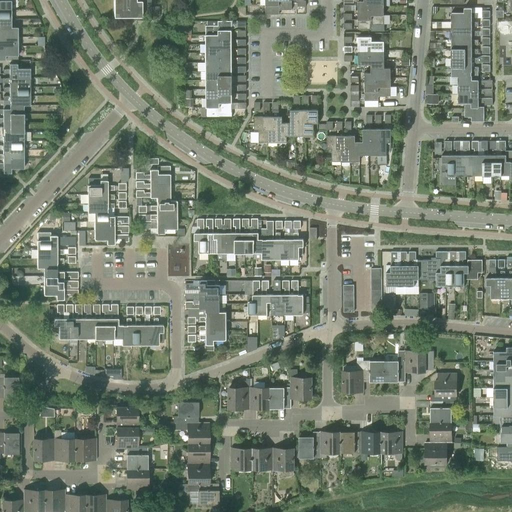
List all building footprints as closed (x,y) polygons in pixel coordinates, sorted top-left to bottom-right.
[(113,0),(113,17),(141,17),(141,21),(151,21),(150,0),(113,0)] [(358,2),(358,11),(371,11),(371,7),(384,6),(383,0),(364,0),(364,2),(358,2)] [(0,10),(11,10),(11,1),(0,1),(0,10)] [(279,6),(266,6),(266,15),(280,15),(280,11),(292,11),(292,1),(279,1),(279,6)] [(358,11),(358,20),(371,20),(371,16),(384,16),(384,6),(371,7),(371,11),(358,11)] [(478,19),(478,18),(478,14),(472,14),(472,9),(465,9),(464,13),(452,13),(452,23),(465,23),(465,19),(472,19),(478,19)] [(0,19),(11,20),(11,10),(0,10),(0,19)] [(358,20),(358,30),(371,30),(371,31),(384,31),(384,25),(384,24),(384,16),(371,16),(371,20),(358,20)] [(0,28),(11,29),(11,28),(11,20),(0,19),(0,28)] [(472,24),(472,19),(465,19),(465,23),(452,23),(452,32),(465,32),(465,28),(472,28),(479,28),(479,24),(472,24)] [(207,27),(207,36),(219,36),(219,31),(232,31),(232,22),(219,22),(219,27),(207,27)] [(0,42),(5,42),(5,37),(17,37),(17,28),(11,28),(11,29),(0,28),(0,42)] [(452,32),(452,40),(465,41),(465,36),(472,37),(478,37),(478,32),(472,32),(472,28),(465,28),(465,32),(452,32)] [(207,36),(207,45),(219,45),(219,40),(232,40),(232,31),(219,31),(219,36),(207,36)] [(452,40),(452,49),(465,50),(465,46),(472,46),(479,46),(479,41),(472,41),(472,37),(465,36),(465,41),(452,40)] [(0,51),(5,51),(5,46),(17,47),(17,37),(5,37),(5,42),(0,42),(0,51)] [(358,38),(358,47),(371,47),(371,52),(384,52),(384,42),(372,42),(372,37),(358,38)] [(207,45),(207,54),(219,54),(219,49),(232,49),(232,40),(219,40),(219,45),(207,45)] [(0,51),(0,61),(5,61),(5,57),(18,56),(17,47),(5,46),(5,51),(0,51)] [(452,49),(452,58),(465,59),(465,55),(472,55),(479,55),(479,51),(472,51),(472,46),(465,46),(465,50),(452,49)] [(358,47),(358,56),(371,56),(371,60),(384,61),(384,52),(371,52),(371,47),(358,47)] [(207,54),(207,63),(219,63),(219,58),(232,58),(232,49),(219,49),(219,54),(207,54)] [(452,58),(452,67),(465,68),(465,63),(472,64),(472,63),(482,63),(482,56),(478,59),(472,59),(472,55),(465,55),(465,59),(452,58)] [(358,56),(359,66),(371,65),(371,70),(384,70),(384,69),(384,61),(371,60),(371,56),(358,56)] [(207,63),(207,72),(219,72),(219,67),(232,67),(232,58),(219,58),(219,63),(207,63)] [(452,67),(452,77),(459,77),(459,76),(472,77),(472,81),(478,81),(478,68),(472,68),(472,64),(465,63),(465,68),(452,67)] [(3,70),(3,75),(10,75),(17,75),(17,79),(30,79),(30,70),(17,70),(17,65),(10,65),(10,70),(3,70)] [(207,72),(207,81),(220,81),(220,76),(232,76),(232,67),(219,67),(219,72),(207,72)] [(365,73),(365,83),(378,83),(378,78),(391,78),(391,69),(384,69),(384,70),(371,70),(371,73),(365,73)] [(1,80),(1,84),(10,84),(17,84),(17,88),(30,88),(30,79),(17,79),(17,75),(10,75),(10,80),(1,80)] [(207,81),(207,90),(220,90),(220,85),(232,85),(232,76),(220,76),(220,81),(207,81)] [(459,77),(459,86),(472,86),(472,91),(478,91),(478,86),(485,86),(485,88),(492,88),(492,82),(478,82),(478,81),(472,81),(472,77),(459,76),(459,77)] [(365,83),(365,92),(378,92),(378,87),(391,87),(397,87),(401,87),(401,81),(391,81),(391,78),(378,78),(378,83),(365,83)] [(3,88),(3,93),(10,93),(17,92),(17,97),(30,97),(30,88),(17,88),(17,84),(10,84),(10,88),(3,88)] [(207,90),(207,99),(220,99),(220,94),(232,94),(232,85),(220,85),(220,90),(207,90)] [(459,86),(459,95),(471,96),(471,100),(478,100),(478,95),(485,95),(485,98),(492,98),(492,91),(478,91),(472,91),(472,86),(459,86)] [(365,92),(365,101),(378,101),(378,97),(391,97),(391,96),(391,87),(378,87),(378,92),(365,92)] [(10,102),(10,106),(24,106),(24,107),(30,107),(30,97),(17,97),(17,92),(10,93),(10,97),(3,97),(3,102),(10,102)] [(202,107),(202,108),(220,108),(220,103),(233,103),(232,94),(220,94),(220,99),(207,99),(207,107),(202,107)] [(439,94),(427,94),(427,104),(438,104),(439,94)] [(465,104),(465,109),(479,109),(479,108),(478,104),(485,104),(485,107),(492,106),(492,100),(478,100),(471,100),(471,96),(459,95),(459,104),(465,104)] [(220,108),(202,108),(202,118),(220,118),(233,118),(233,103),(220,103),(220,108)] [(0,115),(3,115),(3,120),(10,120),(10,115),(24,114),(24,107),(24,106),(10,106),(10,110),(0,110),(0,115)] [(479,109),(465,109),(465,118),(472,118),(472,122),(485,122),(485,108),(479,108),(479,109)] [(273,117),(273,130),(278,130),(278,143),(287,143),(287,136),(287,123),(283,123),(282,117),(279,117),(279,111),(273,111),(273,117)] [(287,123),(287,136),(296,136),(296,123),(300,123),(300,111),(290,111),(290,123),(287,123)] [(309,111),(300,111),(300,123),(296,123),(296,136),(305,136),(304,123),(309,123),(309,111)] [(318,111),(309,111),(309,123),(304,123),(305,136),(314,136),(314,129),(318,129),(318,124),(318,111)] [(0,124),(3,124),(3,129),(10,129),(10,123),(24,123),(24,114),(10,115),(10,120),(3,120),(0,119),(0,124)] [(264,130),(264,117),(254,117),(254,131),(259,131),(259,143),(269,143),(269,130),(264,130)] [(264,117),(264,130),(269,130),(269,143),(278,143),(278,130),(273,130),(273,117),(264,117)] [(0,133),(3,133),(3,138),(10,138),(10,133),(24,132),(24,123),(10,123),(10,129),(3,129),(0,128),(0,133)] [(363,143),(359,143),(359,156),(360,156),(368,156),(368,143),(373,143),(373,130),(363,130),(363,143)] [(382,130),(373,130),(373,143),(368,143),(368,156),(377,156),(377,143),(382,143),(382,130)] [(391,130),(382,130),(382,143),(377,143),(377,156),(387,156),(387,144),(391,144),(391,130)] [(0,142),(3,142),(3,147),(10,147),(10,141),(24,141),(24,132),(10,133),(10,138),(3,138),(0,138),(0,142)] [(355,136),(346,137),(346,149),(350,149),(351,162),(360,162),(360,156),(359,156),(359,143),(355,143),(355,136)] [(337,149),(337,137),(327,137),(327,150),(332,150),(332,162),(341,162),(341,149),(337,149)] [(346,137),(337,137),(337,149),(341,149),(341,162),(351,162),(350,149),(346,149),(346,137)] [(0,151),(3,151),(3,156),(10,156),(10,151),(24,150),(24,141),(10,141),(10,147),(3,147),(0,146),(0,151)] [(447,176),(457,176),(457,163),(452,163),(452,156),(452,142),(445,142),(445,150),(448,150),(448,156),(442,156),(442,163),(442,172),(447,172),(447,176)] [(457,176),(466,176),(465,163),(461,163),(461,156),(461,142),(454,142),(454,150),(456,150),(456,156),(452,156),(452,163),(457,163),(457,176)] [(466,176),(475,176),(474,163),(470,163),(470,156),(470,142),(463,142),(463,150),(465,150),(465,156),(461,156),(461,163),(465,163),(466,176)] [(475,176),(484,176),(483,163),(479,163),(479,156),(479,142),(472,142),(472,150),(475,150),(475,156),(470,156),(470,163),(474,163),(475,176)] [(484,176),(493,176),(492,163),(488,163),(488,156),(488,142),(481,142),(481,150),(484,150),(484,156),(479,156),(479,163),(483,163),(484,176)] [(493,176),(502,176),(501,163),(497,163),(497,156),(497,142),(490,142),(490,150),(492,150),(492,156),(488,156),(488,163),(492,163),(493,176)] [(502,176),(510,176),(510,151),(506,151),(506,142),(499,142),(499,150),(502,150),(502,156),(497,156),(497,163),(501,163),(502,176)] [(0,159),(3,160),(3,164),(10,164),(10,159),(24,159),(24,150),(10,151),(10,156),(3,156),(0,155),(0,159)] [(3,164),(0,164),(0,169),(3,169),(3,174),(11,174),(11,169),(25,169),(24,159),(10,159),(10,164),(3,164)] [(136,180),(150,180),(157,180),(157,184),(170,184),(170,175),(170,165),(150,164),(150,170),(150,175),(144,175),(144,173),(136,173),(136,180)] [(87,186),(87,195),(100,195),(100,191),(108,191),(114,191),(114,186),(107,186),(107,181),(100,181),(100,178),(88,178),(88,186),(87,186)] [(136,189),(150,189),(150,188),(157,188),(157,193),(170,193),(170,184),(157,184),(157,180),(150,180),(150,184),(144,184),(144,182),(136,182),(136,189)] [(157,198),(157,202),(170,202),(170,193),(157,193),(157,188),(150,188),(150,189),(150,193),(144,193),(144,191),(136,191),(136,198),(150,198),(157,198)] [(87,195),(87,204),(100,204),(100,200),(108,200),(114,200),(114,196),(108,196),(108,191),(100,191),(100,195),(87,195)] [(88,214),(94,214),(94,213),(108,213),(108,209),(114,209),(114,204),(108,204),(108,200),(100,200),(100,204),(87,204),(88,214)] [(157,212),(157,216),(164,216),(164,211),(177,211),(177,202),(170,202),(157,202),(157,206),(150,206),(150,212),(157,212)] [(150,216),(150,221),(157,221),(157,224),(157,225),(164,225),(164,220),(177,220),(177,211),(164,211),(164,216),(157,216),(150,216)] [(94,213),(94,214),(94,222),(107,222),(107,227),(114,226),(114,222),(120,222),(120,224),(128,224),(128,217),(114,217),(108,217),(108,213),(94,213)] [(227,254),(236,254),(236,241),(231,241),(231,234),(231,219),(225,220),(225,228),(227,228),(227,234),(222,234),(222,241),(227,241),(227,254)] [(236,254),(245,254),(245,241),(240,241),(240,234),(240,219),(233,220),(233,227),(235,227),(236,234),(231,234),(231,241),(236,241),(236,254)] [(146,225),(146,229),(150,229),(157,229),(157,234),(161,234),(165,234),(165,230),(175,230),(177,230),(178,230),(178,229),(177,220),(164,220),(164,225),(157,225),(157,224),(146,225)] [(200,254),(209,254),(209,241),(204,241),(204,234),(204,220),(198,220),(198,228),(200,228),(200,234),(195,234),(195,242),(199,242),(200,254)] [(209,254),(218,254),(218,241),(213,241),(213,234),(213,220),(207,220),(207,228),(209,228),(209,234),(204,234),(204,241),(209,241),(209,254)] [(218,254),(227,254),(227,241),(222,241),(222,234),(222,220),(215,220),(215,228),(218,228),(218,234),(213,234),(213,241),(218,241),(218,254)] [(245,254),(254,254),(254,241),(249,241),(249,234),(249,220),(242,220),(242,227),(244,227),(244,234),(240,234),(240,241),(245,241),(245,254)] [(249,234),(249,241),(254,241),(254,254),(263,254),(263,240),(259,240),(259,234),(258,234),(258,220),(252,220),(252,227),(254,227),(254,234),(249,234)] [(75,230),(75,222),(63,222),(63,230),(75,230)] [(94,222),(94,231),(107,231),(107,235),(114,235),(114,230),(120,230),(120,233),(128,233),(128,226),(114,226),(107,227),(107,222),(94,222)] [(263,260),(272,260),(272,248),(277,248),(277,240),(274,240),(274,229),(267,229),(267,234),(267,240),(263,240),(263,254),(263,260)] [(107,231),(94,231),(94,241),(106,241),(106,245),(114,245),(114,239),(120,239),(120,242),(128,242),(128,235),(114,235),(107,235),(107,231)] [(294,234),(294,240),(295,240),(295,247),(290,247),(290,260),(300,260),(299,247),(304,247),(304,240),(299,240),(299,233),(294,234)] [(272,248),(272,260),(281,260),(281,248),(285,248),(285,240),(281,240),(281,234),(276,234),(277,240),(277,248),(272,248)] [(285,234),(285,240),(285,248),(281,248),(281,260),(290,260),(290,247),(295,247),(295,240),(294,240),(290,240),(290,234),(285,234)] [(37,240),(37,250),(50,250),(50,246),(57,246),(64,246),(64,239),(57,239),(57,236),(49,236),(49,240),(37,240)] [(37,250),(37,259),(50,259),(50,254),(57,254),(57,255),(64,254),(64,250),(57,250),(57,246),(50,246),(50,250),(37,250)] [(437,280),(437,286),(446,286),(447,273),(451,273),(451,266),(446,266),(446,260),(449,260),(449,252),(442,252),(442,259),(442,266),(442,273),(437,273),(437,280)] [(451,252),(451,266),(451,273),(447,273),(446,286),(455,286),(455,273),(460,273),(460,266),(459,266),(455,266),(455,260),(457,260),(457,252),(451,252)] [(459,253),(459,266),(460,266),(460,273),(455,273),(455,286),(465,286),(465,280),(469,280),(469,266),(468,266),(464,266),(464,260),(466,260),(466,252),(459,253)] [(401,267),(396,267),(396,260),(399,260),(399,253),(392,253),(392,267),(392,273),(387,273),(387,286),(396,286),(397,273),(401,273),(401,267)] [(401,253),(401,267),(401,273),(397,273),(396,286),(405,286),(405,273),(410,273),(410,266),(409,266),(405,266),(405,260),(407,260),(407,253),(401,253)] [(405,273),(405,286),(415,286),(415,280),(419,280),(419,266),(418,266),(414,266),(414,260),(417,260),(417,253),(409,253),(409,266),(410,266),(410,273),(405,273)] [(37,268),(44,268),(57,268),(57,263),(64,263),(64,259),(57,259),(57,255),(57,254),(50,254),(50,259),(37,259),(37,268)] [(418,260),(418,266),(419,266),(419,280),(437,280),(437,273),(442,273),(442,266),(442,259),(437,259),(432,259),(432,260),(418,260)] [(468,260),(468,266),(469,266),(469,280),(478,280),(478,273),(482,273),(482,260),(468,260)] [(44,268),(44,276),(57,276),(57,282),(64,282),(64,277),(70,277),(70,279),(78,279),(78,272),(64,273),(64,272),(57,272),(57,268),(44,268)] [(497,278),(497,272),(492,272),(492,279),(487,279),(487,286),(491,286),(491,298),(501,298),(501,285),(497,285),(497,278)] [(501,278),(497,278),(497,285),(501,285),(501,298),(510,298),(510,285),(505,285),(505,278),(505,272),(501,272),(501,278)] [(44,276),(44,285),(57,285),(57,290),(64,290),(64,285),(70,285),(70,288),(78,288),(78,282),(64,282),(57,282),(57,276),(44,276)] [(186,291),(200,290),(208,290),(208,295),(221,295),(221,286),(208,286),(208,281),(200,281),(200,286),(194,286),(194,284),(186,284),(186,291)] [(249,312),(249,315),(259,315),(259,302),(264,302),(264,295),(264,281),(262,281),(262,295),(258,295),(257,295),(257,288),(260,288),(259,281),(254,281),(254,295),(254,302),(249,302),(249,308),(249,312)] [(259,302),(259,315),(268,315),(268,309),(272,309),(272,295),(268,295),(268,289),(270,289),(270,281),(264,281),(264,295),(264,302),(259,302)] [(272,295),(272,309),(276,309),(276,315),(285,315),(285,302),(281,302),(281,295),(281,281),(274,281),(274,289),(274,295),(272,295)] [(281,295),(281,302),(285,302),(285,315),(294,315),(294,302),(290,302),(290,295),(290,281),(283,281),(283,289),(285,289),(285,295),(281,295)] [(295,295),(290,295),(290,302),(294,302),(294,315),(304,315),(304,295),(299,295),(299,281),(292,281),(292,289),(295,289),(295,295)] [(57,285),(44,285),(44,295),(56,295),(56,300),(64,300),(64,294),(70,294),(70,297),(78,297),(78,290),(64,290),(57,290),(57,285)] [(186,299),(200,299),(208,299),(207,304),(221,304),(221,295),(208,295),(208,290),(200,290),(200,295),(194,295),(194,293),(186,293),(186,299)] [(207,309),(207,313),(221,313),(221,304),(207,304),(208,299),(200,299),(200,304),(194,304),(194,302),(186,302),(186,308),(200,308),(200,309),(207,309)] [(59,340),(69,340),(69,326),(64,326),(64,319),(65,319),(64,305),(58,305),(58,313),(60,313),(60,319),(54,319),(54,327),(59,327),(59,340)] [(69,340),(78,340),(78,326),(73,326),(73,319),(73,305),(67,305),(67,313),(69,313),(69,319),(65,319),(64,319),(64,326),(69,326),(69,340)] [(78,340),(87,340),(87,326),(82,326),(82,319),(82,305),(75,305),(76,313),(78,313),(78,319),(73,319),(73,326),(78,326),(78,340)] [(87,340),(96,339),(96,326),(91,326),(91,319),(91,305),(85,305),(85,312),(87,312),(87,319),(82,319),(82,326),(87,326),(87,340)] [(96,339),(105,339),(105,326),(100,326),(100,319),(100,305),(93,305),(93,313),(96,313),(96,319),(91,319),(91,326),(96,326),(96,339)] [(100,319),(100,326),(105,326),(105,339),(114,339),(114,326),(109,326),(109,319),(109,305),(102,305),(102,313),(105,313),(105,319),(100,319)] [(109,319),(109,326),(114,326),(114,339),(122,339),(123,339),(123,338),(123,325),(118,326),(118,305),(112,305),(112,311),(109,311),(109,319)] [(207,322),(207,326),(207,327),(214,327),(214,322),(227,322),(227,313),(221,313),(207,313),(207,317),(200,317),(200,322),(207,322)] [(122,339),(122,346),(132,346),(132,333),(137,333),(137,326),(132,326),(132,319),(127,319),(127,325),(123,325),(123,338),(123,339),(122,339)] [(132,333),(132,346),(141,346),(141,333),(145,333),(145,325),(141,325),(141,319),(137,319),(137,326),(137,333),(132,333)] [(141,333),(141,346),(150,346),(150,333),(154,333),(155,325),(150,325),(150,319),(146,319),(146,325),(145,325),(145,333),(141,333)] [(150,333),(150,346),(160,346),(160,333),(164,333),(164,325),(159,325),(159,319),(155,319),(155,325),(154,333),(150,333)] [(207,331),(207,335),(207,336),(214,336),(214,331),(227,331),(227,322),(214,322),(214,327),(207,327),(207,326),(201,326),(201,331),(207,331)] [(207,336),(207,335),(201,335),(201,340),(207,340),(207,345),(214,345),(214,341),(227,341),(227,331),(214,331),(214,336),(207,336)] [(494,353),(494,362),(507,362),(507,357),(511,357),(511,347),(507,348),(507,353),(494,353)] [(405,351),(405,361),(405,372),(426,372),(426,351),(405,351)] [(494,362),(494,371),(508,371),(508,367),(511,366),(511,357),(507,357),(507,362),(494,362)] [(364,382),(364,361),(356,361),(357,371),(343,371),(343,392),(364,392),(364,382)] [(384,361),(364,361),(364,382),(384,382),(384,361)] [(405,361),(384,361),(384,382),(405,382),(405,372),(405,361)] [(494,371),(494,380),(507,380),(507,376),(511,375),(511,366),(508,367),(508,371),(494,371)] [(291,378),(291,388),(291,399),(312,399),(312,378),(297,378),(297,369),(291,369),(291,378)] [(436,380),(436,401),(436,402),(452,401),(452,402),(457,402),(457,380),(457,373),(437,373),(437,380),(436,380)] [(494,380),(495,389),(508,389),(508,384),(511,384),(511,375),(507,376),(507,380),(494,380)] [(18,377),(0,377),(0,398),(18,398),(18,377)] [(250,409),(250,388),(250,379),(246,379),(247,381),(243,381),(243,388),(229,388),(229,409),(250,409)] [(495,389),(495,398),(508,398),(508,393),(511,393),(511,384),(508,384),(508,389),(495,389)] [(271,388),(250,388),(250,409),(270,409),(271,388)] [(291,388),(271,388),(270,409),(291,409),(291,399),(291,388)] [(495,398),(495,407),(508,407),(508,402),(511,402),(511,393),(508,393),(508,398),(495,398)] [(430,401),(430,422),(452,422),(452,408),(458,408),(458,402),(457,402),(452,402),(452,401),(436,402),(436,401),(430,401)] [(175,423),(187,423),(198,423),(198,422),(198,402),(177,402),(177,416),(173,416),(173,423),(175,423)] [(495,416),(502,416),(511,415),(511,402),(508,402),(508,407),(495,407),(495,416)] [(116,407),(116,427),(137,428),(137,407),(116,407)] [(502,416),(502,425),(511,424),(511,415),(502,416)] [(187,429),(187,443),(209,443),(208,422),(198,422),(198,423),(187,423),(175,423),(175,429),(187,429)] [(430,422),(430,442),(447,442),(447,443),(452,443),(452,422),(430,422)] [(511,424),(502,425),(502,434),(511,433),(511,424)] [(116,449),(127,449),(138,448),(137,448),(137,428),(116,427),(116,449)] [(54,460),(54,430),(53,430),(53,439),(33,439),(33,460),(54,460)] [(61,430),(54,430),(54,460),(75,460),(75,439),(61,439),(61,430)] [(0,432),(0,453),(18,454),(18,433),(0,432)] [(321,453),(341,453),(341,432),(320,432),(320,437),(320,453),(321,453)] [(341,453),(361,453),(361,432),(341,432),(341,453)] [(361,453),(381,453),(382,432),(361,432),(361,453)] [(382,432),(381,453),(395,453),(395,457),(398,460),(402,460),(402,453),(402,432),(382,432)] [(508,443),(508,447),(511,447),(511,433),(502,434),(502,443),(508,443)] [(321,458),(321,453),(320,453),(320,437),(299,437),(299,458),(321,458)] [(95,439),(75,439),(75,460),(95,460),(95,439)] [(430,442),(426,442),(426,463),(447,463),(447,443),(447,442),(430,442)] [(180,464),(209,464),(209,443),(187,443),(188,464),(180,464)] [(127,449),(127,469),(148,469),(148,448),(137,448),(138,448),(127,449)] [(253,469),(253,448),(232,448),(232,469),(253,469)] [(273,448),(253,448),(253,469),(273,469),(273,448)] [(294,448),(273,448),(273,469),(294,469),(294,448)] [(188,484),(198,484),(209,484),(209,464),(180,464),(180,470),(188,470),(188,484)] [(148,469),(127,469),(127,490),(148,490),(148,469)] [(198,484),(198,505),(219,505),(219,484),(209,484),(198,484)] [(23,490),(23,500),(24,500),(24,511),(29,511),(30,511),(44,511),(44,490),(23,490)] [(64,490),(44,490),(44,511),(58,511),(57,511),(64,511),(64,495),(64,490)] [(64,511),(85,511),(85,495),(64,495),(64,511)] [(106,495),(85,495),(85,511),(105,511),(106,500),(106,495)] [(24,500),(23,500),(3,500),(2,511),(24,511),(24,500)] [(126,511),(126,500),(106,500),(105,511),(126,511)]
